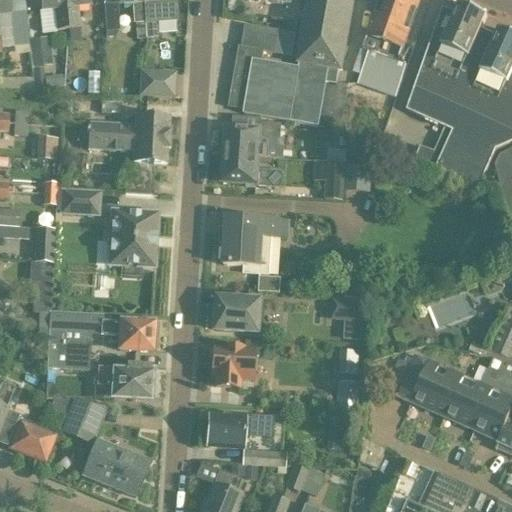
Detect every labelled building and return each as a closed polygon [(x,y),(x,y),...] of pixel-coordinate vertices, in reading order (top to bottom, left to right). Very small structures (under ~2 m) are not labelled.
[(0,0),(0,53),(1,53),(0,43),(0,42),(12,41),(13,49),(29,48),(24,0),(0,0)] [(55,33),(67,32),(63,0),(38,0),(40,13),(38,13),(41,36),(55,34),(55,33)] [(63,0),(67,32),(77,30),(75,9),(89,8),(88,0),(63,0)] [(118,33),(116,6),(113,0),(112,0),(105,1),(103,7),(105,40),(115,39),(117,33),(118,33)] [(136,42),(144,41),(141,0),(117,0),(117,7),(131,6),(132,26),(135,26),(136,42)] [(141,0),(144,41),(156,40),(155,25),(154,5),(167,4),(166,0),(141,0)] [(245,0),(245,2),(290,8),(291,0),(245,0)] [(309,0),(298,71),(289,124),(317,129),(324,83),(332,84),(334,72),(341,73),(353,0),(309,0)] [(381,0),(376,16),(411,28),(420,0),(381,0)] [(442,10),(420,72),(406,113),(434,125),(445,129),(434,153),(420,148),(414,164),(480,187),(495,151),(511,143),(511,39),(498,32),(495,38),(481,31),(487,18),(458,5),(454,15),(442,10)] [(376,16),(363,53),(360,51),(352,74),(361,77),(358,86),(373,91),(369,102),(391,110),(406,67),(398,65),(411,28),(376,16)] [(245,27),(241,50),(239,49),(229,109),(245,112),(244,116),(289,124),(298,71),(261,65),(263,53),(275,55),(279,32),(245,27)] [(295,35),(279,32),(275,55),(292,58),(295,35)] [(48,41),(31,43),(33,70),(50,69),(48,41)] [(35,91),(44,91),(42,70),(32,71),(35,91)] [(135,71),(135,98),(172,99),(173,72),(135,71)] [(86,73),(86,94),(97,94),(96,72),(86,73)] [(33,91),(32,80),(0,79),(0,90),(33,92),(33,91)] [(120,105),(101,104),(100,116),(119,117),(120,105)] [(0,125),(27,127),(28,114),(14,113),(14,118),(0,116),(0,125)] [(134,129),(108,127),(107,133),(112,133),(111,141),(168,144),(169,135),(167,135),(168,120),(135,118),(134,129)] [(27,127),(0,125),(0,134),(6,135),(7,126),(13,127),(13,138),(27,139),(27,127)] [(226,132),(224,159),(259,161),(259,160),(267,161),(268,149),(259,148),(260,138),(279,140),(279,126),(260,125),(259,134),(226,132)] [(32,139),(50,137),(48,126),(31,128),(32,139)] [(107,133),(108,127),(89,126),(87,152),(133,155),(131,184),(124,184),(124,197),(149,198),(151,170),(152,170),(152,167),(166,168),(166,153),(168,153),(168,144),(111,141),(112,133),(107,133)] [(33,139),(32,160),(57,161),(58,140),(33,139)] [(259,161),(224,159),(222,186),(280,189),(281,175),(258,173),(259,161)] [(345,166),(315,164),(314,184),(326,184),(325,203),(343,204),(345,166)] [(43,185),(43,197),(55,198),(56,186),(43,185)] [(100,195),(60,193),(59,218),(99,220),(100,195)] [(55,198),(43,197),(42,208),(55,208),(55,198)] [(0,211),(0,228),(18,229),(19,212),(0,211)] [(112,215),(110,247),(109,270),(120,271),(120,282),(140,283),(141,269),(153,270),(156,218),(112,215)] [(38,230),(55,232),(55,221),(38,221),(38,230)] [(270,278),(272,240),(286,241),(287,224),(226,221),(223,267),(243,269),(243,277),(270,278)] [(18,229),(0,228),(0,240),(17,242),(18,230),(18,229)] [(55,232),(38,230),(37,253),(40,253),(39,265),(52,266),(53,253),(54,253),(55,232)] [(52,266),(39,265),(30,265),(29,298),(33,298),(50,299),(52,266)] [(362,301),(358,269),(341,270),(345,300),(362,301)] [(258,279),(258,293),(278,295),(279,280),(258,279)] [(265,308),(314,311),(315,298),(266,295),(265,308)] [(50,299),(33,298),(32,315),(37,315),(37,342),(47,343),(49,316),(50,299)] [(260,304),(218,301),(217,333),(258,335),(260,304)] [(511,310),(507,308),(487,351),(492,354),(490,358),(511,363),(511,361),(511,310)] [(343,334),(354,335),(356,311),(329,310),(328,323),(343,324),(343,334)] [(49,316),(47,343),(46,372),(88,374),(90,336),(99,336),(99,339),(119,340),(118,354),(151,356),(153,327),(120,325),(108,324),(108,320),(49,316)] [(224,352),(212,351),(210,389),(238,391),(238,381),(251,382),(253,352),(224,350),(224,352)] [(336,375),(355,376),(356,351),(337,351),(336,375)] [(411,406),(430,414),(451,374),(415,358),(411,367),(399,361),(394,371),(393,370),(383,393),(411,405),(411,406)] [(511,365),(493,361),(482,387),(511,400),(511,414),(497,444),(497,446),(511,452),(511,365)] [(147,375),(148,370),(128,369),(127,375),(115,375),(115,371),(97,370),(95,399),(149,402),(149,397),(152,397),(153,375),(147,375)] [(430,414),(461,428),(482,387),(451,374),(430,414)] [(337,413),(357,415),(359,387),(339,385),(337,413)] [(1,386),(0,387),(0,422),(13,391),(1,386)] [(497,444),(511,414),(511,400),(482,387),(461,428),(497,444)] [(75,402),(66,420),(61,434),(90,446),(105,410),(75,402)] [(271,421),(244,420),(208,418),(206,450),(242,452),(243,438),(269,440),(271,421)] [(20,425),(10,450),(43,464),(53,439),(20,425)] [(427,438),(422,450),(430,454),(436,441),(427,438)] [(377,471),(386,451),(362,440),(360,465),(377,471)] [(96,442),(81,478),(135,500),(149,464),(96,442)] [(285,455),(243,453),(242,468),(277,470),(276,476),(285,476),(285,455)] [(385,494),(384,496),(421,511),(511,511),(407,465),(392,497),(385,494)] [(299,496),(307,474),(293,468),(284,490),(299,496)] [(220,474),(214,489),(212,488),(202,511),(237,511),(242,500),(234,496),(240,482),(220,474)] [(421,511),(384,496),(375,511),(421,511)] [(271,502),(267,511),(284,511),(286,508),(271,502)]
